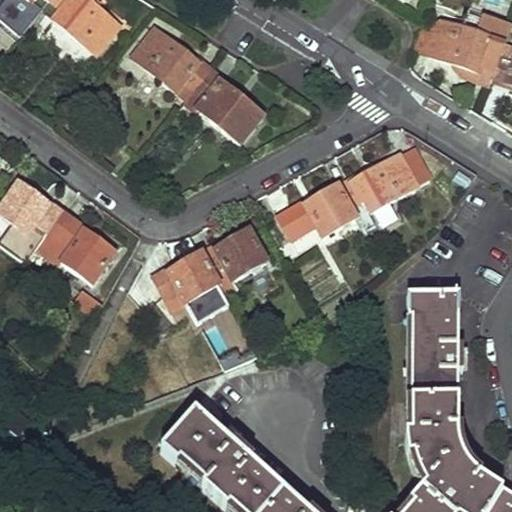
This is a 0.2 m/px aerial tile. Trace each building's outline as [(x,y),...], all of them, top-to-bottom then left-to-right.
[(29,0),(42,10),(49,0),(29,0)] [(96,54),(118,27),(91,3),(87,0),(49,0),(42,10),(96,54)] [(490,84),(503,47),(439,23),(427,57),(460,69),(459,73),(490,84)] [(511,29),(510,28),(503,47),(490,84),(511,92),(511,29)] [(185,103),(209,72),(185,52),(182,54),(153,31),(132,59),(185,103)] [(239,147),(261,119),(233,96),(236,93),(209,72),(185,103),(239,147)] [(415,190),(430,182),(413,152),(399,160),(415,190)] [(369,216),(415,190),(399,160),(367,177),(365,174),(336,190),(356,224),(359,230),(371,222),(369,216)] [(36,252),(63,215),(49,204),(46,207),(17,187),(0,210),(0,219),(25,239),(23,241),(36,252)] [(322,241),(356,224),(336,190),(308,206),(306,203),(279,218),(292,245),(317,231),(322,241)] [(91,287),(112,257),(86,236),(87,233),(63,215),(36,252),(48,261),(51,257),(91,287)] [(228,286),(264,266),(247,236),(218,251),(215,248),(200,256),(218,287),(225,300),(232,295),(228,286)] [(171,312),(218,287),(200,256),(170,273),(168,270),(153,278),(171,312)] [(95,321),(103,307),(82,292),(73,303),(95,321)] [(511,511),(511,498),(484,481),(476,475),(470,470),(465,464),(462,457),(461,450),(459,442),(458,375),(462,374),(463,350),(457,350),(456,300),(408,300),(407,322),(411,322),(412,436),(407,436),(406,442),(407,448),(409,457),(412,466),(415,476),(419,483),(423,490),(403,511),(300,511),(249,465),(252,461),(234,445),(230,448),(194,415),(162,451),(228,511),(511,511)] [(352,398),(371,387),(342,338),(323,351),(352,398)]
